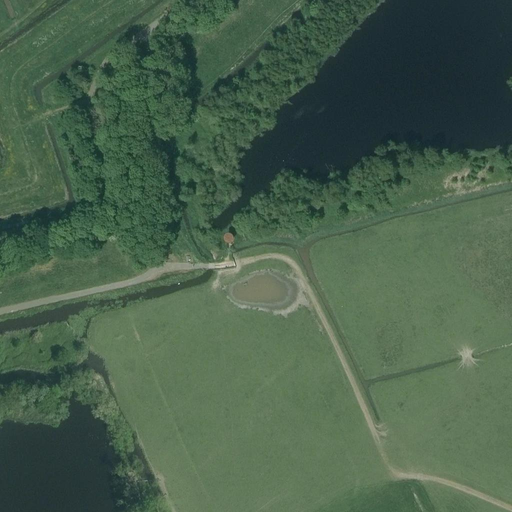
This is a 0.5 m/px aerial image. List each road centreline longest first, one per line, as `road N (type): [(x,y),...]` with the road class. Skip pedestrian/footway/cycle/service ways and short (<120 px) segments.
road 1 (track): [(511,510),(393,470),(302,274),(277,257),(234,263)]
road 2 (track): [(37,117),(89,101),(105,191),(72,216),(0,234)]
